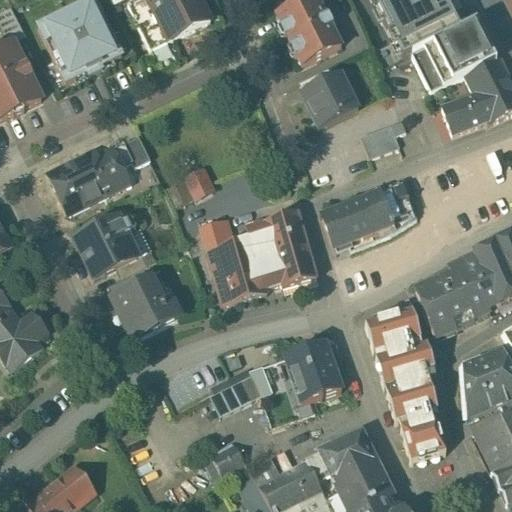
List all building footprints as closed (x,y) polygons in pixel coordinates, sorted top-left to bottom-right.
[(196,0),(143,0),(126,8),(149,55),(209,26),(196,0)] [(431,48),(459,35),(441,0),(369,0),(401,63),(410,59),(431,48)] [(314,1),(275,20),(300,71),(339,52),(329,31),(331,30),(326,20),(324,21),(314,1)] [(93,3),(37,30),(65,88),(86,77),(88,81),(101,74),(99,71),(120,61),(120,59),(93,3)] [(9,12),(0,16),(0,28),(10,48),(11,47),(24,41),(9,12)] [(459,35),(431,48),(450,87),(462,81),(494,66),(486,50),(474,27),(459,35)] [(10,48),(0,52),(0,124),(11,119),(12,121),(23,115),(22,114),(40,105),(28,81),(30,80),(25,69),(23,70),(11,47),(10,48)] [(431,48),(410,59),(429,98),(450,87),(431,48)] [(471,100),(440,112),(450,140),(485,128),(486,130),(511,117),(511,90),(499,64),(494,66),(462,81),(471,100)] [(326,73),(298,87),(303,98),(332,84),(326,73)] [(303,98),(300,100),(317,135),(356,115),(339,81),(332,84),(303,98)] [(425,127),(412,99),(392,109),(399,127),(389,131),(393,141),(425,127)] [(389,131),(359,142),(368,164),(398,152),(393,141),(389,131)] [(137,141),(121,149),(133,173),(149,165),(137,141)] [(110,154),(94,162),(93,160),(91,161),(92,162),(78,168),(76,164),(48,178),(68,218),(106,200),(105,197),(118,191),(111,178),(120,173),(110,154)] [(414,181),(401,186),(410,212),(425,207),(414,181)] [(184,183),(163,194),(173,215),(194,204),(184,183)] [(378,200),(321,222),(333,253),(389,230),(390,232),(397,229),(395,224),(412,218),(410,212),(401,186),(376,195),(378,200)] [(296,219),(263,228),(263,230),(280,288),(282,294),(315,284),(296,219)] [(124,241),(115,223),(72,244),(92,285),(115,274),(135,264),(135,262),(124,241)] [(202,248),(225,243),(222,227),(199,232),(202,248)] [(263,230),(245,235),(247,243),(206,256),(221,311),(266,298),(264,293),(280,288),(263,230)] [(0,232),(0,254),(9,251),(0,232)] [(147,256),(137,235),(124,241),(135,262),(140,260),(140,261),(144,259),(144,258),(147,256)] [(484,285),(511,272),(511,238),(492,247),(493,248),(471,258),(472,261),(473,260),(484,285)] [(353,266),(376,256),(369,243),(347,253),(353,266)] [(135,264),(115,274),(120,285),(128,281),(146,272),(140,261),(140,260),(135,262),(135,264)] [(448,278),(457,301),(475,289),(484,285),(473,260),(472,261),(446,273),(448,278)] [(511,272),(484,285),(475,289),(486,314),(495,311),(496,313),(511,306),(511,272)] [(457,301),(448,278),(412,294),(424,319),(457,301)] [(120,285),(106,292),(112,303),(134,292),(128,281),(120,285)] [(112,303),(110,304),(111,306),(112,305),(125,329),(123,330),(131,346),(178,323),(170,305),(161,310),(149,285),(134,292),(112,303)] [(457,301),(424,319),(434,344),(455,335),(454,333),(488,318),(486,314),(475,289),(457,301)] [(19,326),(0,301),(0,366),(10,379),(42,354),(37,347),(47,339),(30,317),(19,326)] [(409,309),(361,329),(369,352),(418,336),(409,309)] [(511,331),(501,339),(511,356),(511,331)] [(422,339),(372,354),(384,397),(434,382),(422,339)] [(323,349),(283,363),(289,381),(292,380),(302,408),(299,408),(300,410),(340,396),(323,349)] [(511,379),(501,353),(461,370),(466,424),(499,410),(500,413),(511,407),(511,379)] [(261,370),(248,375),(258,401),(271,396),(261,370)] [(240,385),(208,401),(219,421),(251,405),(240,385)] [(427,388),(385,400),(394,431),(435,419),(427,388)] [(511,407),(500,413),(506,424),(511,421),(511,407)] [(435,419),(394,431),(409,468),(444,458),(436,419),(435,419)] [(511,421),(506,424),(474,440),(493,479),(511,469),(511,421)] [(280,429),(270,432),(274,441),(283,438),(280,429)] [(360,436),(316,456),(317,460),(343,511),(368,511),(386,504),(391,501),(391,500),(376,469),(375,469),(360,436)] [(233,450),(211,462),(216,472),(208,476),(212,484),(243,467),(233,450)] [(277,480),(256,490),(267,511),(343,511),(317,460),(277,480)] [(270,466),(248,476),(256,490),(277,480),(270,466)] [(73,472),(31,505),(37,511),(76,511),(94,499),(73,472)]
